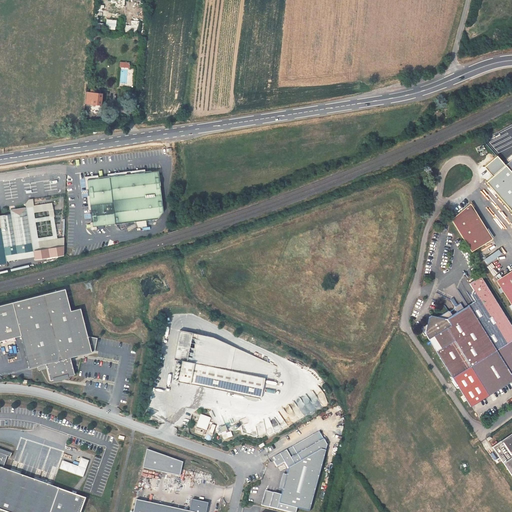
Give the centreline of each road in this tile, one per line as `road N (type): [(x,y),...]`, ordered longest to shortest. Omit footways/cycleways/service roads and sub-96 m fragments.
road 1 (primary): [(0,160),(389,98),(452,79)]
road 2 (unclassified): [(438,207),(426,227),(405,324),(476,431),(511,412)]
road 3 (unknown): [(170,378),(179,328),(207,325),(297,371),(296,387),(277,402),(233,398)]
road 4 (residential): [(0,388),(242,463)]
road 5 (unclassified): [(438,207),(444,170),(456,159),(477,174),(448,203)]
